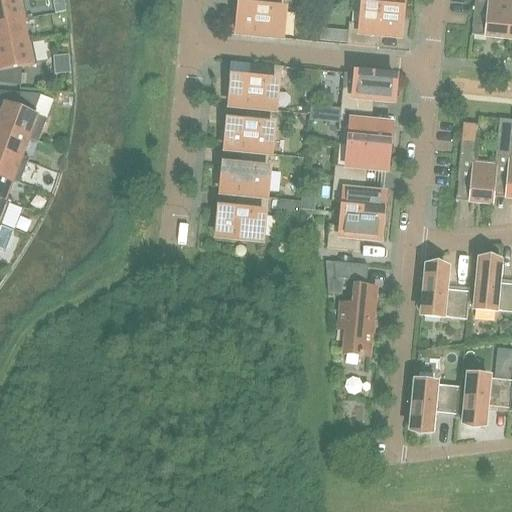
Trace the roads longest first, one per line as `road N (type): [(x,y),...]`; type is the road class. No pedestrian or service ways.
road 1 (residential): [(430,70),(188,43)]
road 2 (residential): [(393,454),(413,249)]
road 3 (residential): [(169,226),(188,43)]
road 4 (residential): [(413,249),(430,70)]
